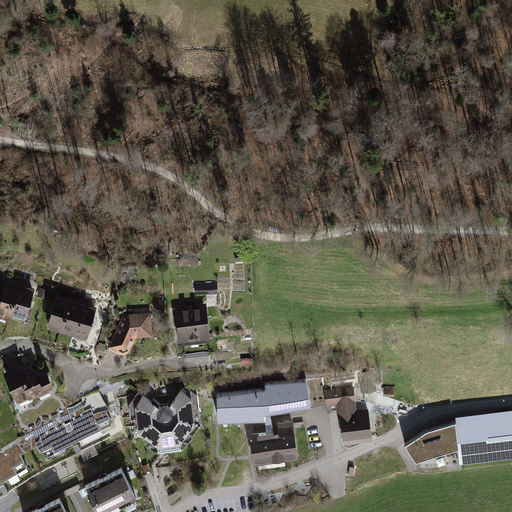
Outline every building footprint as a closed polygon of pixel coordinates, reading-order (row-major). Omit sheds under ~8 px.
[(0,322),(11,326),(12,323),(23,287),(8,283),(3,298),(0,296),(0,322)] [(221,286),(195,287),(196,298),(221,297),(221,286)] [(23,287),(12,323),(24,327),(36,291),(23,287)] [(48,293),(41,291),(38,299),(45,301),(48,293)] [(61,335),(71,302),(57,298),(48,331),(61,335)] [(74,339),(84,306),(71,302),(61,335),(74,339)] [(88,343),(98,310),(84,306),(74,339),(88,343)] [(208,306),(176,310),(180,347),(212,343),(208,306)] [(125,317),(109,352),(124,358),(131,356),(139,341),(154,339),(152,316),(125,317)] [(36,402),(21,372),(20,368),(3,376),(18,407),(28,402),(29,405),(36,402)] [(36,402),(39,400),(40,402),(51,397),(50,395),(55,393),(47,375),(43,377),(41,372),(37,374),(35,371),(30,374),(27,369),(21,372),(36,402)] [(374,370),(359,373),(362,391),(377,389),(374,370)] [(266,388),(217,392),(218,418),(265,415),(265,409),(267,408),(311,402),(307,377),(265,382),(266,388)] [(344,443),(373,439),(369,407),(357,409),(354,385),(324,389),(328,412),(337,411),(338,417),(340,416),(344,443)] [(160,409),(140,394),(130,409),(134,432),(157,450),(184,449),(202,426),(199,400),(186,390),(172,408),(160,409)] [(31,433),(33,448),(37,446),(45,461),(57,454),(55,450),(98,428),(99,431),(110,425),(102,409),(108,406),(98,399),(31,433)] [(511,408),(456,415),(456,420),(461,462),(511,456),(511,408)] [(280,434),(275,435),(274,430),(250,433),(254,463),(298,457),(293,420),(278,422),(280,434)] [(426,430),(406,443),(418,464),(430,465),(461,462),(456,420),(426,430)] [(0,452),(0,483),(15,475),(16,477),(27,470),(18,455),(23,451),(12,445),(0,452)] [(108,511),(135,499),(124,476),(87,494),(95,511),(108,511)]
